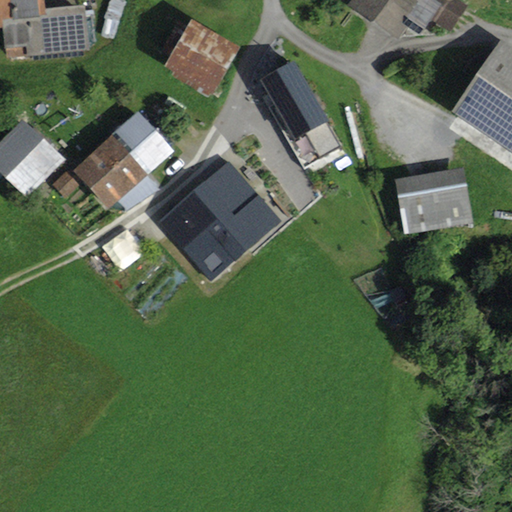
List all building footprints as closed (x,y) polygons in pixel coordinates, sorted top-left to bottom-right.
[(43,0),(0,0),(0,31),(3,31),(6,60),(90,51),(85,8),(45,12),(43,0)] [(352,0),(348,6),(399,42),(408,29),(420,37),(432,21),(449,32),(467,6),(457,0),(352,0)] [(192,21),(164,69),(211,96),(239,49),(192,21)] [(511,48),(501,41),(452,114),(511,154),(511,48)] [(259,80),(308,171),(340,153),(291,63),(259,80)] [(112,136),(148,175),(173,152),(138,113),(112,136)] [(23,120),(0,143),(0,176),(26,202),(65,161),(23,120)] [(148,175),(112,136),(73,171),(108,211),(148,175)] [(229,162),(157,222),(207,281),(279,221),(229,162)] [(462,169),(395,179),(404,233),(471,223),(462,169)]
